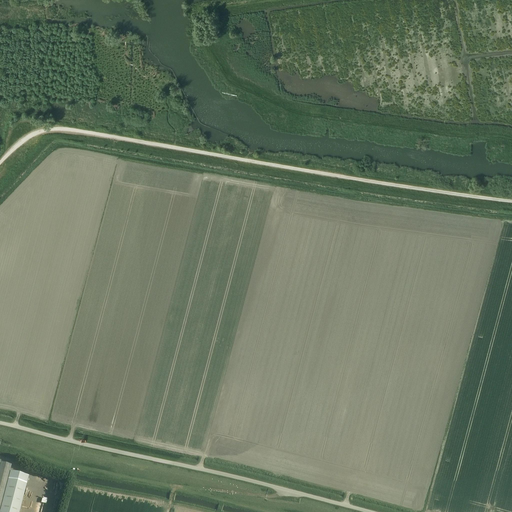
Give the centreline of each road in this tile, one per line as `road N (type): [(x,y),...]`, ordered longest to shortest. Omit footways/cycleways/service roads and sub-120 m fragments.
road 1 (track): [(511,198),(34,121),(12,126),(5,156)]
road 2 (unclassified): [(368,511),(0,423)]
road 3 (track): [(0,443),(174,486),(267,496),(286,490)]
